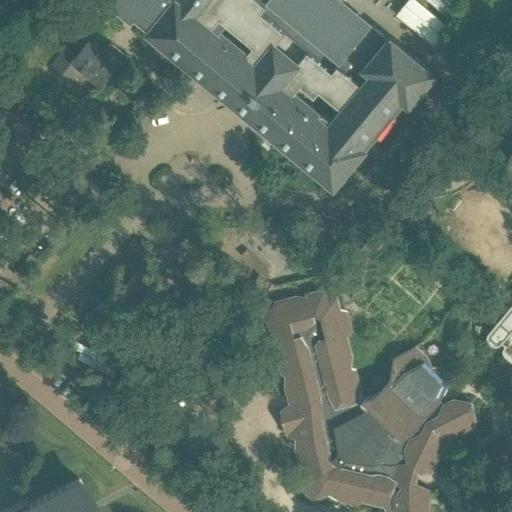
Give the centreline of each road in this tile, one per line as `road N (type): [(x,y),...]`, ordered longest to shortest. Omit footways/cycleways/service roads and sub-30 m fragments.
road 1 (residential): [(185,511),(0,355)]
road 2 (unknown): [(138,223),(200,111)]
